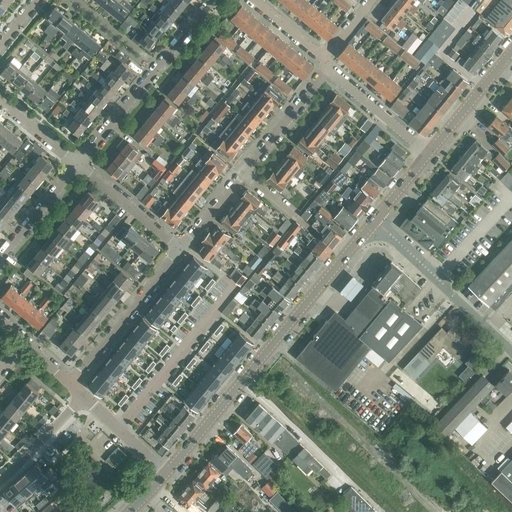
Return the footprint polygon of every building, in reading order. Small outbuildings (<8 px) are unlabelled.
[(107,0),(103,5),(112,13),(120,3),(122,0),(107,0)] [(122,0),(120,3),(112,13),(121,21),(133,7),(127,2),(129,0),(122,0)] [(166,5),(162,11),(161,11),(173,21),(177,16),(176,14),(179,11),(180,12),(169,2),(167,0),(164,0),(163,3),(166,5)] [(169,1),(169,2),(180,12),(188,2),(185,0),(172,0),(171,3),(169,1)] [(285,0),(284,2),(293,10),(300,0),(285,0)] [(300,0),(293,10),(301,17),(312,5),(305,0),(300,0)] [(323,0),(317,7),(322,11),(327,4),(323,0)] [(402,0),(397,0),(393,5),(404,14),(408,9),(414,14),(416,11),(402,0)] [(402,0),(416,11),(420,14),(420,13),(424,16),(426,12),(419,7),(418,8),(413,3),(415,0),(402,0)] [(452,0),(439,0),(438,2),(446,8),(453,0),(452,0)] [(506,35),(511,28),(511,0),(462,0),(475,10),(475,9),(494,25),(494,26),(506,35)] [(345,1),(340,7),(347,13),(352,7),(345,1)] [(154,20),(165,30),(173,21),(161,11),(162,11),(153,4),(150,7),(160,16),(156,21),(154,20)] [(301,17),(310,25),(321,12),(312,5),(301,17)] [(393,5),(387,13),(404,26),(406,23),(401,18),(404,14),(393,5)] [(231,18),(240,26),(250,13),(241,6),(231,18)] [(44,31),(48,34),(55,25),(64,15),(55,7),(46,17),(52,22),(44,31)] [(310,25),(319,32),(329,20),(321,12),(310,25)] [(145,13),(142,17),(148,21),(151,17),(145,13)] [(240,26),(249,33),(259,21),(250,13),(240,26)] [(404,26),(387,13),(381,21),(392,29),(396,25),(401,29),(404,26)] [(60,28),(65,33),(73,22),(64,15),(55,25),(48,34),(45,39),(49,42),(60,28)] [(434,16),(430,21),(434,25),(438,20),(434,16)] [(151,24),(146,29),(146,30),(158,39),(162,34),(160,33),(164,29),(165,30),(154,20),(151,17),(148,21),(151,24)] [(471,27),(475,30),(482,21),(479,18),(471,27)] [(126,19),(120,26),(124,30),(130,24),(130,23),(126,19)] [(146,30),(146,29),(135,19),(132,23),(140,30),(132,39),(137,44),(140,41),(150,49),(158,39),(146,30)] [(436,27),(433,31),(445,41),(455,29),(443,19),(442,19),(436,27)] [(329,20),(319,32),(328,39),(338,27),(329,20)] [(249,33),(258,41),(268,28),(259,21),(249,33)] [(429,21),(424,26),(430,31),(434,25),(430,21),(429,21)] [(67,49),(74,40),(82,30),(73,22),(65,33),(61,37),(67,41),(63,46),(67,49)] [(365,27),(372,33),(376,27),(369,22),(365,27)] [(376,27),(372,33),(378,39),(383,33),(376,27)] [(258,41),(267,48),(277,36),(268,28),(258,41)] [(492,28),(484,37),(497,47),(504,38),(492,28)] [(74,40),(83,48),(92,37),(82,30),(74,40)] [(467,30),(463,35),(468,39),(472,34),(467,30)] [(430,35),(428,38),(439,48),(445,41),(433,31),(433,32),(430,35)] [(218,37),(225,43),(230,38),(223,32),(218,37)] [(412,53),(422,40),(419,38),(412,33),(402,46),(412,53)] [(468,39),(463,35),(456,44),(461,48),(468,39)] [(382,42),(389,48),(394,42),(387,36),(382,42)] [(80,51),(76,57),(80,60),(84,55),(89,59),(101,45),(92,37),(83,48),(80,51)] [(215,37),(207,47),(218,56),(226,46),(215,37)] [(268,49),(277,57),(287,44),(278,37),(268,49)] [(484,37),(477,46),(489,56),(497,47),(484,37)] [(22,41),(25,44),(31,49),(34,45),(28,40),(25,38),(22,41)] [(230,38),(225,43),(232,49),(237,44),(230,38)] [(425,64),(428,61),(434,53),(439,47),(428,38),(414,55),(425,64)] [(394,42),(389,48),(396,54),(401,48),(394,42)] [(338,55),(347,63),(357,51),(348,43),(338,55)] [(277,57),(286,64),(296,52),(287,44),(277,57)] [(477,46),(470,55),(482,65),(489,56),(477,46)] [(207,47),(199,56),(210,65),(218,56),(207,47)] [(236,52),(243,58),(248,52),(241,47),(236,52)] [(34,51),(40,56),(43,53),(37,48),(34,51)] [(72,54),(76,57),(80,51),(76,48),(72,54)] [(452,48),(447,54),(454,60),(459,54),(452,48)] [(347,63),(356,70),(366,58),(357,51),(347,63)] [(400,57),(407,63),(412,57),(405,51),(400,57)] [(117,68),(112,64),(109,68),(124,80),(132,70),(124,64),(128,59),(119,52),(115,56),(122,62),(117,68)] [(248,52),(243,58),(250,64),(254,58),(248,52)] [(292,75),(293,74),(305,59),(296,52),(286,64),(291,68),(289,72),(292,75)] [(107,66),(109,68),(112,64),(99,53),(96,57),(104,63),(103,64),(106,67),(107,66)] [(428,61),(431,64),(432,65),(438,57),(434,53),(428,61)] [(44,59),(50,64),(53,60),(47,55),(44,59)] [(482,65),(470,55),(465,61),(460,57),(456,61),(461,65),(462,64),(475,74),(482,65)] [(202,75),(206,78),(210,74),(206,71),(210,65),(199,56),(191,66),(202,75)] [(412,57),(407,63),(414,68),(419,63),(412,57)] [(356,70),(365,78),(375,65),(366,58),(356,70)] [(293,74),(296,77),(298,74),(304,79),(314,67),(305,59),(293,74)] [(1,72),(10,80),(20,69),(10,61),(1,72)] [(431,64),(428,61),(422,68),(425,71),(431,64)] [(53,67),(59,71),(62,68),(56,63),(53,67)] [(256,68),(263,74),(267,69),(260,63),(256,68)] [(20,88),(29,76),(33,72),(23,64),(20,69),(10,80),(20,88)] [(365,78),(373,85),(384,73),(375,65),(365,78)] [(191,66),(184,76),(194,84),(202,75),(191,66)] [(109,74),(105,79),(117,89),(121,84),(119,83),(122,79),(124,80),(109,68),(106,72),(109,74)] [(244,78),(249,82),(257,72),(252,68),(244,78)] [(267,69),(263,74),(270,80),(274,74),(267,69)] [(453,69),(447,77),(462,90),(469,82),(453,69)] [(62,74),(68,79),(71,75),(65,70),(62,74)] [(93,76),(98,81),(102,77),(96,73),(93,76)] [(373,85),(382,92),(393,80),(384,73),(373,85)] [(20,88),(29,95),(39,84),(29,76),(20,88)] [(184,76),(176,85),(187,94),(194,84),(184,76)] [(103,85),(99,90),(109,98),(117,89),(105,79),(102,77),(98,81),(103,85)] [(273,83),(280,89),(285,83),(278,77),(273,83)] [(393,80),(382,92),(391,100),(401,87),(396,83),(398,80),(395,77),(393,80)] [(447,77),(440,84),(456,97),(462,90),(447,77)] [(81,82),(86,86),(91,90),(94,86),(84,78),(81,82)] [(249,82),(244,78),(241,82),(251,90),(255,86),(249,82)] [(408,85),(414,89),(418,83),(413,79),(408,85)] [(285,83),(280,89),(287,94),(292,89),(285,83)] [(29,95),(39,103),(48,92),(39,84),(29,95)] [(437,89),(434,92),(450,105),(456,97),(440,84),(437,89)] [(187,94),(176,85),(168,95),(179,104),(187,94)] [(260,87),(257,90),(274,103),(275,104),(282,96),(269,85),(264,90),(260,87)] [(90,98),(91,99),(101,108),(106,102),(104,101),(107,97),(109,99),(109,98),(99,90),(97,89),(90,98)] [(236,89),(231,94),(235,98),(240,92),(236,89)] [(259,97),(255,101),(268,112),(273,106),(273,105),(274,103),(257,90),(255,93),(259,97)] [(78,95),(83,99),(87,95),(81,91),(78,95)] [(48,92),(39,103),(48,111),(57,99),(48,92)] [(406,95),(402,92),(398,98),(403,102),(407,96),(406,95)] [(434,92),(427,101),(443,114),(450,105),(434,92)] [(235,98),(231,94),(226,100),(230,103),(235,98)] [(330,103),(331,104),(345,116),(349,112),(346,110),(350,105),(337,95),(330,103)] [(157,107),(172,120),(175,116),(171,112),(176,106),(165,98),(157,107)] [(91,99),(84,109),(92,116),(94,117),(101,108),(91,99)] [(70,104),(76,108),(79,104),(74,100),(70,104)] [(390,107),(402,118),(409,110),(396,100),(390,107)] [(247,102),(244,106),(261,119),(263,117),(263,118),(268,112),(255,101),(251,106),(247,102)] [(427,101),(421,108),(437,121),(443,114),(427,101)] [(511,103),(508,101),(501,110),(511,119),(511,103)] [(230,106),(224,102),(218,109),(218,110),(224,114),(230,106)] [(329,105),(324,111),(336,122),(340,117),(342,120),(345,116),(331,104),(329,105)] [(52,112),(56,116),(62,108),(58,105),(52,112)] [(246,113),(242,117),(255,128),(261,121),(260,121),(261,119),(244,106),(242,109),(246,113)] [(76,118),(86,126),(91,121),(89,120),(92,116),(84,109),(82,107),(74,117),(76,118)] [(149,117),(160,126),(165,120),(169,123),(172,120),(157,107),(149,117)] [(421,108),(415,116),(431,129),(437,121),(421,108)] [(63,113),(68,117),(71,114),(66,109),(63,113)] [(224,114),(218,110),(218,109),(212,117),(217,122),(224,114)] [(319,118),(318,120),(332,132),(334,133),(341,125),(336,122),(324,111),(318,117),(319,118)] [(431,129),(415,116),(409,123),(425,136),(431,129)] [(511,128),(509,126),(508,126),(496,116),(492,121),(491,121),(489,123),(489,125),(488,126),(505,141),(510,135),(511,137),(511,128)] [(152,136),(157,139),(160,135),(156,131),(160,126),(149,117),(142,127),(152,136)] [(234,118),(231,122),(248,135),(250,133),(251,133),(255,128),(242,117),(239,122),(234,118)] [(86,126),(76,118),(68,127),(78,136),(86,126)] [(360,128),(362,129),(365,132),(373,122),(368,118),(360,128)] [(315,121),(310,127),(323,138),(326,134),(329,136),(332,132),(318,120),(316,122),(315,121)] [(247,136),(248,135),(231,122),(225,129),(242,143),(248,137),(247,136)] [(0,130),(0,142),(4,145),(14,133),(4,125),(0,130)] [(209,128),(206,125),(202,130),(207,134),(210,129),(209,128)] [(376,125),(364,140),(369,144),(381,130),(376,125)] [(145,145),(152,136),(142,127),(134,136),(145,145)] [(306,134),(304,136),(319,148),(322,144),(320,142),(323,138),(310,127),(305,134),(306,134)] [(225,129),(219,137),(236,151),(237,151),(236,150),(237,148),(238,149),(242,143),(225,129)] [(14,133),(4,145),(13,153),(23,141),(14,133)] [(319,148),(304,136),(304,135),(297,144),(310,154),(313,150),(318,153),(321,149),(319,148)] [(343,141),(344,142),(345,143),(346,143),(352,148),(359,140),(353,135),(347,141),(345,139),(343,141)] [(235,155),(234,155),(234,153),(236,151),(219,137),(211,146),(216,150),(217,149),(230,159),(230,158),(231,159),(235,155)] [(20,148),(17,152),(24,157),(34,145),(27,139),(20,148)] [(492,144),(503,155),(508,149),(498,139),(492,144)] [(369,144),(364,140),(356,150),(361,154),(369,144)] [(476,140),(470,148),(482,158),(485,154),(490,159),(493,155),(476,140)] [(129,142),(121,151),(131,160),(139,151),(129,142)] [(345,143),(339,150),(345,156),(348,152),(352,148),(346,143),(345,143)] [(385,151),(382,154),(398,168),(405,159),(401,156),(405,151),(399,146),(398,146),(395,143),(391,148),(392,149),(388,154),(385,151)] [(188,146),(182,153),(183,154),(187,158),(194,150),(189,146),(188,146)] [(287,156),(288,156),(302,168),(306,165),(303,162),(307,158),(294,147),(287,156)] [(464,155),(479,168),(484,172),(487,168),(479,161),(482,158),(470,148),(464,155)] [(121,151),(114,160),(124,168),(131,160),(121,151)] [(383,186),(385,185),(390,178),(357,151),(348,162),(354,167),(361,159),(375,171),(371,176),(383,186)] [(24,157),(17,152),(14,155),(21,161),(24,157)] [(339,164),(330,157),(324,152),(321,156),(325,160),(324,161),(334,169),(339,164)] [(334,152),(330,157),(339,164),(343,159),(334,152)] [(204,154),(202,158),(218,171),(219,171),(219,172),(226,164),(213,153),(209,158),(204,154)] [(492,159),(499,166),(496,170),(500,174),(509,164),(499,153),(492,159)] [(398,168),(382,154),(381,154),(378,158),(382,161),(378,166),(391,176),(398,168)] [(464,155),(457,162),(469,172),(473,176),(479,168),(464,155)] [(41,156),(34,165),(46,175),(54,166),(41,156)] [(167,162),(159,156),(156,160),(164,166),(167,162)] [(176,162),(181,166),(186,160),(181,156),(176,162)] [(281,164),(293,174),(297,177),(304,170),(302,168),(288,156),(286,158),(286,157),(281,164)] [(195,166),(199,170),(200,169),(213,180),(218,174),(217,173),(218,171),(202,158),(199,161),(195,166)] [(154,159),(150,165),(155,169),(150,175),(156,180),(163,173),(166,169),(155,160),(154,159)] [(124,168),(114,160),(107,169),(121,181),(128,172),(124,168)] [(469,172),(457,162),(451,170),(463,180),(471,186),(474,182),(467,176),(469,172)] [(170,169),(174,173),(179,168),(174,164),(170,169)] [(276,170),(275,172),(290,184),(293,180),(290,178),(293,174),(281,164),(275,170),(276,170)] [(344,164),(340,169),(345,173),(350,168),(344,164)] [(34,165),(26,175),(38,185),(46,175),(34,165)] [(5,167),(2,170),(9,176),(11,172),(5,167)] [(489,171),(497,177),(500,174),(492,167),(489,171)] [(191,170),(189,174),(205,187),(207,185),(208,185),(213,180),(200,169),(199,170),(196,174),(191,170)] [(345,173),(340,169),(331,180),(340,186),(348,176),(345,173)] [(9,176),(2,170),(0,172),(0,174),(6,179),(9,176)] [(324,170),(316,179),(322,184),(330,174),(324,170)] [(164,177),(168,180),(173,175),(168,171),(164,177)] [(290,184),(275,172),(274,171),(267,180),(280,191),(284,186),(286,188),(290,184)] [(499,179),(503,182),(511,174),(507,171),(499,179)] [(448,172),(442,180),(455,190),(458,187),(463,191),(466,187),(448,172)] [(189,174),(182,181),(200,196),(205,189),(204,188),(205,187),(189,174)] [(503,182),(507,186),(511,181),(511,175),(511,174),(503,182)] [(26,175),(18,184),(31,194),(38,185),(26,175)] [(356,184),(374,198),(381,189),(368,179),(365,177),(361,182),(359,180),(356,184)] [(148,180),(144,185),(149,189),(153,184),(148,180)] [(313,184),(318,189),(322,184),(316,180),(313,184)] [(449,198),(448,198),(460,208),(461,207),(466,211),(468,208),(452,194),(455,190),(442,180),(436,187),(449,198)] [(182,181),(176,189),(192,203),(195,200),(195,201),(200,196),(182,181)] [(16,187),(11,193),(23,203),(31,194),(18,184),(15,182),(13,185),(16,187)] [(329,183),(324,190),(328,193),(333,187),(329,183)] [(149,189),(144,185),(136,196),(140,199),(149,189)] [(348,188),(346,191),(366,208),(373,199),(356,185),(351,191),(348,188)] [(477,191),(481,195),(487,189),(482,185),(477,191)] [(442,205),(448,198),(449,198),(436,187),(430,195),(442,205)] [(177,197),(174,201),(187,211),(192,205),(192,204),(192,203),(176,189),(173,193),(177,197)] [(324,190),(323,189),(315,199),(321,204),(329,194),(328,193),(324,190)] [(241,198),(257,211),(263,216),(266,213),(257,205),(261,200),(248,190),(241,198)] [(88,191),(81,201),(92,210),(100,201),(88,191)] [(366,208),(346,191),(343,195),(346,197),(351,201),(346,206),(359,216),(366,208)] [(3,197),(0,200),(15,212),(23,203),(11,193),(6,199),(3,197)] [(155,198),(150,194),(143,202),(149,206),(155,198)] [(476,194),(470,201),(476,206),(482,198),(476,194)] [(240,200),(234,206),(247,217),(251,212),(254,214),(257,211),(241,198),(242,199),(240,200)] [(419,203),(400,226),(418,241),(418,242),(427,249),(437,237),(443,241),(458,223),(453,218),(428,198),(422,205),(419,202),(419,203)] [(0,205),(0,206),(0,215),(8,222),(15,212),(0,200),(0,205)] [(333,215),(314,200),(308,208),(313,212),(318,217),(326,223),(330,219),(333,215)] [(81,201),(73,210),(84,219),(92,210),(81,201)] [(166,201),(163,204),(181,219),(181,218),(180,218),(182,216),(182,217),(187,211),(174,201),(171,205),(166,201)] [(334,207),(340,211),(334,219),(348,230),(357,218),(338,202),(334,207)] [(181,219),(163,204),(161,208),(157,212),(161,216),(174,227),(181,219)] [(228,214),(243,227),(245,229),(249,225),(244,221),(247,217),(234,206),(229,212),(230,213),(229,215),(228,214)] [(301,216),(306,220),(312,212),(313,212),(308,208),(307,207),(303,213),(301,216)] [(73,210),(65,219),(77,228),(81,223),(86,227),(89,223),(84,219),(73,210)] [(112,219),(108,224),(113,228),(117,223),(121,218),(116,214),(112,219)] [(243,227),(228,214),(221,222),(234,233),(238,228),(240,230),(243,227)] [(318,217),(312,225),(324,235),(322,238),(333,247),(346,232),(330,219),(326,223),(318,217)] [(65,219),(58,228),(69,238),(77,228),(65,219)] [(283,233),(291,223),(287,219),(278,229),(283,233)] [(296,222),(290,230),(295,234),(301,226),(296,222)] [(113,228),(108,224),(105,228),(110,232),(113,228)] [(128,250),(131,246),(130,246),(140,234),(131,226),(127,230),(123,227),(115,237),(119,241),(121,239),(127,243),(124,247),(128,250)] [(210,232),(209,233),(223,244),(227,239),(230,242),(233,239),(218,226),(216,229),(214,229),(211,233),(210,232)] [(58,228),(50,237),(62,247),(66,242),(70,245),(73,241),(69,238),(58,228)] [(105,228),(101,233),(106,237),(110,232),(105,228)] [(273,230),(270,235),(277,241),(280,236),(273,230)] [(283,237),(289,242),(295,234),(290,230),(283,237)] [(302,241),(324,259),(333,247),(322,238),(319,241),(309,232),(302,241)] [(97,237),(102,241),(106,237),(101,233),(97,237)] [(209,233),(203,241),(216,252),(220,248),(231,256),(231,259),(237,263),(240,258),(223,244),(209,233)] [(131,246),(140,254),(150,242),(140,234),(130,246),(131,246)] [(270,235),(266,240),(273,245),(277,241),(270,235)] [(50,237),(43,247),(54,256),(62,247),(50,237)] [(283,237),(278,244),(277,245),(283,249),(289,242),(283,237)] [(511,239),(469,286),(489,305),(490,304),(495,309),(511,290),(511,239)] [(216,252),(203,241),(202,241),(203,242),(200,246),(200,248),(198,251),(213,263),(218,267),(221,263),(213,256),(216,252)] [(90,246),(94,251),(98,246),(93,242),(90,246)] [(150,242),(140,254),(149,262),(159,249),(150,242)] [(298,246),(296,249),(317,267),(323,260),(311,251),(308,254),(298,246)] [(43,247),(35,256),(47,265),(54,256),(43,247)] [(276,247),(272,252),(277,255),(277,256),(281,251),(276,247)] [(304,260),(301,264),(312,273),(317,267),(296,249),(294,251),(304,260)] [(261,250),(257,255),(262,258),(265,254),(261,250)] [(82,256),(87,260),(91,255),(86,251),(82,256)] [(267,257),(271,261),(277,255),(272,252),(272,251),(267,257)] [(113,260),(116,263),(122,257),(118,254),(113,260)] [(249,263),(248,264),(253,269),(254,269),(262,259),(256,254),(249,263)] [(47,265),(35,256),(28,265),(39,274),(44,269),(47,265)] [(193,256),(186,265),(201,277),(208,268),(193,256)] [(94,258),(91,262),(98,267),(101,264),(94,258)] [(261,265),(266,269),(272,262),(267,258),(261,265)] [(287,259),(285,262),(307,280),(312,273),(301,264),(297,268),(287,259)] [(74,265),(79,269),(83,264),(78,260),(74,265)] [(122,268),(125,271),(131,264),(128,261),(122,268)] [(403,271),(391,261),(373,283),(375,285),(343,323),(338,319),(333,326),(328,321),(297,358),(336,390),(371,347),(389,362),(423,325),(421,323),(404,310),(422,288),(403,271)] [(98,267),(91,262),(88,265),(95,271),(98,267)] [(293,273),(290,277),(301,286),(307,280),(285,262),(283,265),(293,273)] [(125,271),(128,273),(133,267),(134,267),(131,264),(125,271)] [(247,264),(242,270),(248,275),(249,275),(254,269),(253,269),(247,264)] [(186,265),(179,273),(194,285),(201,277),(186,265)] [(261,265),(255,272),(260,275),(265,268),(261,265)] [(133,267),(128,273),(135,279),(140,273),(133,267)] [(236,268),(233,271),(237,275),(233,280),(240,285),(243,282),(246,277),(247,277),(246,276),(245,275),(241,272),(240,271),(239,271),(238,269),(236,268)] [(23,273),(31,279),(35,275),(27,269),(23,273)] [(67,274),(72,278),(76,274),(71,269),(67,274)] [(120,272),(114,280),(126,290),(133,281),(121,271),(120,272)] [(249,279),(254,283),(256,285),(262,277),(260,275),(255,272),(249,279)] [(82,273),(76,280),(82,286),(88,279),(82,273)] [(179,273),(172,282),(187,294),(194,285),(179,273)] [(276,273),(274,275),(296,293),(301,286),(290,277),(286,281),(276,273)] [(296,293),(274,275),(272,278),(282,286),(279,290),(291,299),(296,293)] [(364,284),(352,275),(340,291),(351,300),(364,284)] [(59,283),(64,287),(68,283),(63,279),(59,283)] [(249,279),(244,286),(248,289),(254,283),(249,279)] [(82,286),(76,280),(73,284),(80,289),(82,286)] [(114,280),(106,289),(118,299),(126,290),(114,280)] [(28,281),(24,285),(29,289),(32,284),(28,281)] [(172,282),(166,290),(180,302),(187,294),(172,282)] [(29,289),(24,285),(20,290),(25,293),(29,289)] [(10,286),(1,297),(11,305),(20,294),(10,286)] [(244,286),(239,292),(243,295),(248,289),(244,286)] [(262,289),(284,307),(290,300),(278,291),(274,296),(264,287),(262,289)] [(106,289),(98,299),(110,309),(118,299),(106,289)] [(279,314),(284,307),(262,289),(260,293),(265,298),(263,300),(267,304),(279,314)] [(166,290),(159,298),(173,310),(180,302),(166,290)] [(246,298),(243,295),(239,292),(234,298),(242,304),(246,298)] [(20,294),(11,305),(20,313),(29,301),(20,294)] [(47,296),(43,301),(47,304),(51,300),(47,296)] [(159,298),(152,307),(166,319),(173,310),(159,298)] [(235,312),(242,304),(234,298),(227,306),(232,310),(235,312)] [(68,299),(65,303),(72,308),(75,305),(68,299)] [(95,302),(91,308),(103,318),(110,309),(98,299),(95,302)] [(252,302),(274,320),(279,314),(267,304),(264,308),(254,300),(252,302)] [(29,301),(20,313),(30,320),(39,309),(29,301)] [(47,304),(43,301),(39,305),(44,309),(47,304)] [(274,320),(252,302),(249,306),(259,314),(257,317),(268,327),(274,320)] [(72,308),(65,303),(62,306),(69,311),(72,308)] [(227,316),(232,310),(227,306),(221,312),(227,316)] [(152,307),(145,315),(159,327),(166,319),(152,307)] [(91,308),(83,317),(95,327),(103,318),(91,308)] [(30,320),(39,328),(48,317),(39,309),(30,320)] [(244,312),(241,316),(263,333),(268,327),(257,317),(254,321),(244,312)] [(263,333),(241,316),(239,319),(249,327),(246,330),(258,339),(263,333)] [(83,317),(75,327),(87,337),(95,327),(83,317)] [(53,318),(50,321),(57,327),(59,323),(53,318)] [(143,318),(136,326),(150,338),(157,330),(143,318)] [(57,327),(50,321),(42,331),(50,337),(55,331),(54,330),(57,327)] [(136,326),(129,335),(143,347),(150,338),(136,326)] [(67,330),(64,333),(80,346),(87,337),(75,327),(71,332),(67,330)] [(420,351),(424,355),(431,362),(435,357),(434,356),(443,346),(456,357),(458,354),(459,355),(461,353),(460,353),(466,346),(460,341),(463,338),(452,328),(447,333),(441,328),(420,351)] [(161,331),(157,335),(168,344),(171,340),(161,331)] [(239,332),(232,341),(247,353),(254,344),(239,332)] [(80,346),(64,333),(57,342),(61,344),(60,345),(72,355),(80,346)] [(129,335),(122,343),(136,355),(143,347),(129,335)] [(232,341),(225,349),(240,361),(247,353),(232,341)] [(122,343),(115,351),(130,363),(136,355),(122,343)] [(225,349),(218,358),(233,370),(240,361),(225,349)] [(115,351),(108,360),(123,372),(130,363),(115,351)] [(419,352),(404,368),(408,372),(415,379),(425,368),(431,362),(424,355),(420,351),(419,352)] [(471,356),(465,363),(468,366),(474,371),(480,365),(471,356)] [(218,358),(212,366),(226,378),(233,370),(218,358)] [(108,360),(101,368),(116,380),(123,372),(108,360)] [(212,366),(205,374),(219,386),(226,378),(212,366)] [(101,368),(94,376),(109,388),(116,380),(101,368)] [(495,384),(499,388),(506,395),(511,388),(511,372),(509,370),(495,384)] [(205,374),(198,383),(212,395),(219,386),(205,374)] [(447,436),(455,427),(456,428),(446,438),(458,449),(467,440),(472,444),(487,428),(470,412),(473,408),(494,386),(482,375),(451,408),(435,425),(447,436)] [(94,376),(87,385),(102,397),(109,388),(94,376)] [(27,383),(19,392),(32,402),(39,393),(37,391),(41,387),(31,379),(27,383)] [(198,383),(191,391),(206,403),(212,395),(198,383)] [(191,391),(184,400),(198,412),(206,403),(191,391)] [(19,392),(11,401),(24,412),(32,402),(19,392)] [(170,395),(165,401),(190,422),(196,415),(186,408),(184,406),(180,410),(171,403),(175,398),(170,395)] [(11,401),(3,411),(16,421),(24,412),(11,401)] [(176,415),(173,419),(185,429),(190,422),(165,401),(160,408),(165,412),(168,409),(176,415)] [(488,401),(484,405),(491,412),(495,408),(488,401)] [(246,418),(287,453),(298,442),(285,428),(286,427),(259,403),(259,404),(250,413),(246,418)] [(49,411),(52,415),(58,409),(54,405),(49,411)] [(3,411),(0,414),(0,423),(9,431),(16,421),(3,411)] [(160,414),(157,417),(179,435),(185,429),(173,419),(170,423),(160,414)] [(43,417),(37,423),(41,426),(46,421),(43,417)] [(158,428),(159,429),(174,441),(179,435),(157,417),(156,419),(161,424),(158,428)] [(9,431),(0,423),(0,439),(1,440),(9,431)] [(41,426),(37,423),(32,429),(35,432),(41,426)] [(233,433),(244,443),(240,448),(248,456),(256,447),(248,440),(252,435),(241,425),(233,433)] [(168,447),(169,448),(174,441),(159,429),(156,433),(149,427),(143,434),(153,443),(157,438),(164,444),(157,451),(162,455),(168,447)] [(249,439),(258,447),(263,441),(254,433),(249,439)] [(26,434),(20,440),(24,443),(29,438),(26,434)] [(24,443),(20,440),(15,446),(18,449),(24,443)] [(290,454),(299,463),(298,465),(307,474),(312,468),(316,472),(318,470),(326,479),(331,474),(301,444),(290,454)] [(210,461),(226,475),(233,467),(244,478),(252,469),(226,445),(219,452),(215,456),(213,455),(211,458),(211,460),(210,461)] [(100,466),(109,474),(128,455),(118,446),(100,466)] [(268,478),(275,471),(279,467),(264,452),(252,464),(267,479),(268,478)] [(246,459),(252,464),(255,461),(249,456),(246,459)] [(511,459),(511,461),(507,458),(497,468),(501,471),(492,481),(511,500),(511,459)] [(37,462),(28,470),(42,486),(50,479),(53,483),(59,477),(50,467),(45,472),(37,462)] [(202,470),(201,471),(213,481),(220,473),(209,463),(205,466),(204,467),(202,469),(202,470)] [(28,470),(20,476),(33,491),(40,485),(42,486),(28,470)] [(213,481),(201,471),(201,472),(199,472),(197,474),(197,475),(194,479),(206,489),(209,491),(211,488),(209,486),(213,481)] [(268,478),(273,483),(280,476),(275,471),(268,478)] [(20,476),(12,484),(26,501),(35,494),(33,491),(20,476)] [(186,488),(186,489),(197,499),(201,494),(204,496),(206,494),(204,491),(193,481),(189,485),(188,485),(186,487),(186,488)] [(261,488),(269,497),(277,490),(269,481),(261,488)] [(12,484),(3,491),(17,507),(25,500),(26,501),(12,484)] [(339,499),(352,511),(376,511),(351,487),(339,499)] [(197,499),(186,489),(185,490),(183,490),(182,492),(182,494),(178,497),(190,507),(188,509),(191,511),(199,511),(201,510),(195,505),(198,501),(197,500),(197,499)] [(295,511),(277,493),(271,500),(282,511),(295,511)] [(216,500),(221,504),(225,500),(220,495),(216,500)] [(208,509),(211,511),(213,511),(221,504),(216,500),(208,509)] [(46,508),(45,509),(47,511),(52,508),(54,507),(52,505),(51,503),(49,505),(46,508)] [(222,511),(220,511),(238,511),(229,503),(222,511)]
